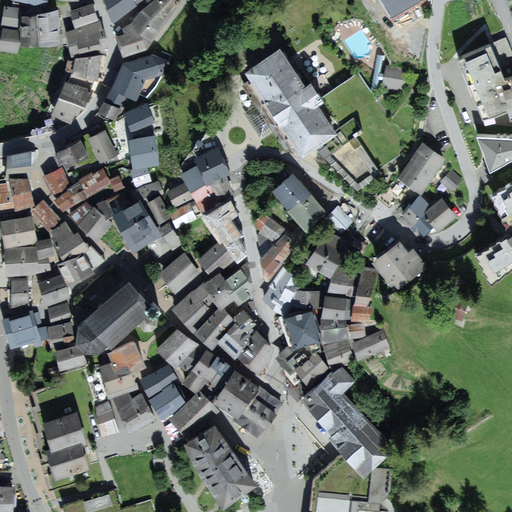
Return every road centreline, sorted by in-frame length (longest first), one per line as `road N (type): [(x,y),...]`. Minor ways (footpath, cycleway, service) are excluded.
road 1 (residential): [(440,0),(438,77),(474,186),(474,221),(454,239),(424,243),(291,159),(241,154),(238,180),(280,355)]
road 2 (residential): [(0,152),(69,136),(91,115),(113,63),(98,0)]
road 3 (unclassified): [(280,355),(261,379),(291,402),(287,511)]
road 4 (residential): [(37,511),(0,366)]
